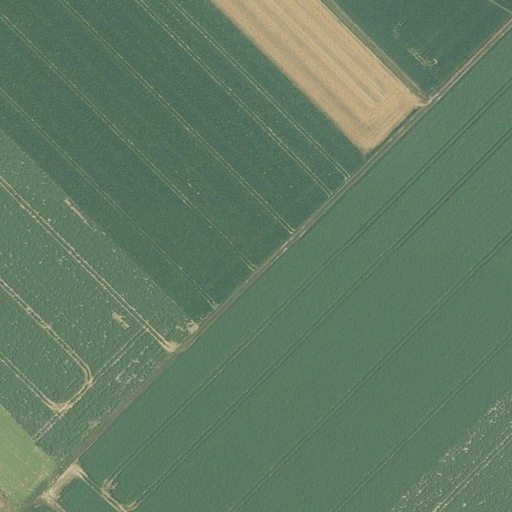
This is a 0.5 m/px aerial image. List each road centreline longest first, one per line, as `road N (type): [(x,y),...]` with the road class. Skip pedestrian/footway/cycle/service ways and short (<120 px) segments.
road 1 (track): [(45,505),(511,37)]
road 2 (track): [(438,111),(325,0)]
